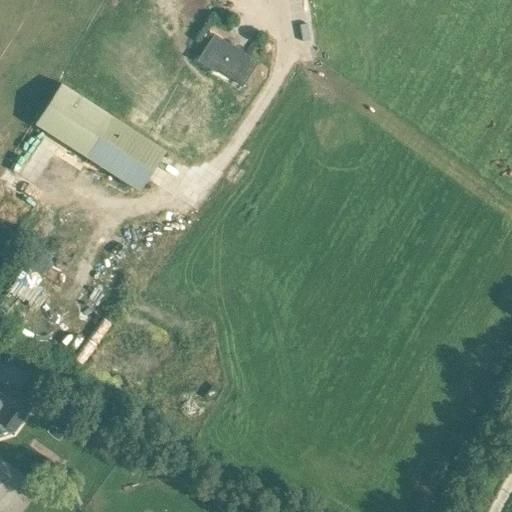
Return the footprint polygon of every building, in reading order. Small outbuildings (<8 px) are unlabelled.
[(0,0),(0,146),(32,91),(2,53),(31,0),(0,0)] [(214,33),(200,56),(244,84),(258,62),(244,53),(214,33)] [(30,75),(50,88),(70,57),(50,44),(30,75)] [(166,149),(61,83),(34,124),(138,191),(166,149)] [(139,205),(87,201),(83,259),(134,263),(139,205)] [(198,242),(152,243),(153,291),(199,290),(198,242)] [(0,380),(6,384),(17,366),(0,355),(0,380)]
